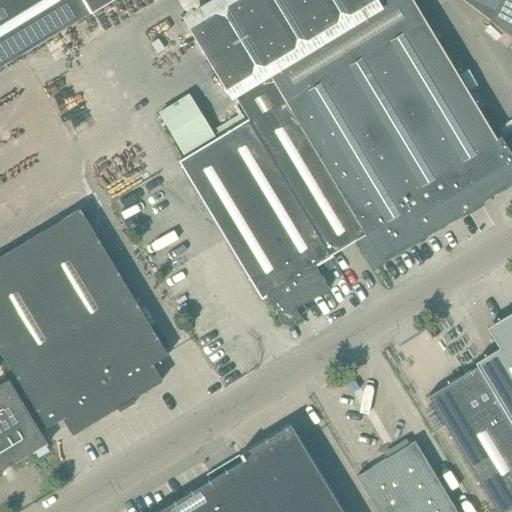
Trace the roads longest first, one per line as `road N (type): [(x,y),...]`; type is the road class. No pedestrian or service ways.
road 1 (unclassified): [(511,236),(58,511)]
road 2 (unknown): [(180,0),(135,31),(129,87),(286,373)]
road 3 (unknown): [(511,101),(446,0)]
